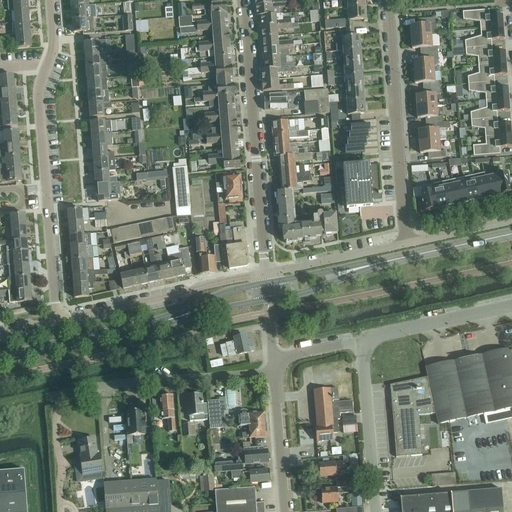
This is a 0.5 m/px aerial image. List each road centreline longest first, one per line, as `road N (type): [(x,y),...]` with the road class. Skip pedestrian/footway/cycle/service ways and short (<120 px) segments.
road 1 (residential): [(56,321),(38,96),(53,45),(50,0)]
road 2 (residential): [(266,273),(242,0)]
road 3 (residential): [(405,243),(386,0)]
road 4 (residential): [(47,397),(275,371)]
road 5 (residential): [(266,273),(56,321)]
road 6 (unclassified): [(376,511),(361,340)]
road 7 (tertiary): [(0,359),(166,320)]
road 8 (unclassified): [(361,340),(511,306)]
road 9 (residential): [(405,243),(266,273)]
road 10 (residential): [(286,511),(275,371)]
road 11 (tertiary): [(377,263),(511,234)]
